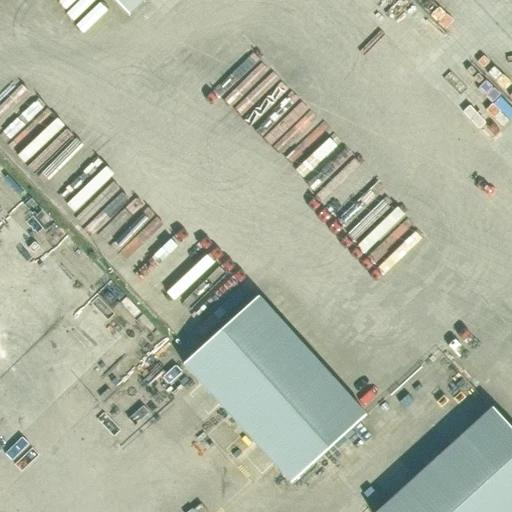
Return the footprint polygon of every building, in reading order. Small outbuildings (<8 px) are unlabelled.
[(113,0),(129,16),(146,0),(113,0)] [(259,0),(266,28),(324,14),(321,0),(259,0)] [(357,5),(348,13),(366,32),(375,24),(357,5)] [(377,26),(368,32),(382,50),(390,43),(377,26)] [(248,57),(243,67),(268,78),(272,67),(248,57)] [(325,96),(322,106),(346,114),(349,104),(325,96)] [(353,109),(349,117),(369,128),(373,120),(353,109)] [(395,131),(391,142),(416,151),(419,140),(395,131)] [(359,132),(352,161),(373,166),(380,137),(359,132)] [(417,208),(408,215),(421,231),(429,224),(417,208)] [(216,280),(178,246),(135,294),(174,328),(216,280)] [(183,365),(291,484),(366,416),(258,297),(183,365)] [(43,403),(64,379),(53,368),(31,393),(43,403)] [(378,511),(511,511),(511,430),(492,409),(378,511)] [(178,479),(214,444),(198,428),(162,462),(178,479)]
